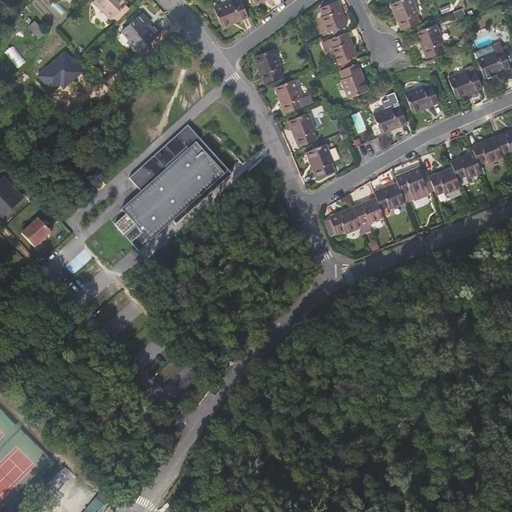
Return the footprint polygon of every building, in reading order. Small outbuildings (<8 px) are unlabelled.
[(125,5),(127,3),(124,0),(94,0),(93,1),(110,19),(113,17),(125,5)] [(239,20),(248,17),(241,0),(238,0),(233,3),(232,0),(214,8),(222,27),(231,24),(230,21),(238,18),(239,20)] [(343,16),(337,0),(320,8),(323,16),(321,17),(327,32),(344,25),(341,16),(343,16)] [(398,21),(401,30),(419,23),(416,15),(418,14),(412,0),(399,0),(391,3),(394,13),(397,12),(400,20),(398,21)] [(129,9),(125,5),(113,17),(117,22),(129,9)] [(138,54),(156,37),(150,29),(149,30),(145,26),(150,22),(142,13),(137,17),(132,21),(128,25),(121,31),(129,40),(127,41),(138,54)] [(28,27),(39,37),(44,32),(34,21),(28,27)] [(443,42),(435,24),(432,25),(431,22),(417,28),(418,31),(416,32),(420,42),(422,41),(425,49),(423,50),(426,58),(444,51),(441,43),(443,42)] [(353,47),(347,32),(322,42),(325,50),(331,48),(337,64),(354,56),(351,48),(353,47)] [(502,71),(510,68),(503,50),(500,42),(474,52),(484,78),(494,74),(493,72),(501,69),(502,71)] [(7,51),(18,64),(25,57),(14,45),(7,51)] [(261,75),(264,83),(282,76),(279,68),(281,67),(273,49),(254,57),(258,67),(259,66),(263,74),(261,75)] [(361,72),(357,63),(340,70),(343,79),(340,79),(348,98),(368,90),(364,80),(362,81),(358,73),(361,72)] [(467,72),(467,74),(475,70),(473,65),(465,68),(467,72)] [(474,91),(482,88),(475,70),(467,74),(467,72),(448,79),(456,98),(466,94),(465,92),(473,89),(474,91)] [(282,105),(285,114),(312,103),(309,95),(302,97),(294,79),(275,87),(278,97),(281,96),(284,104),(282,105)] [(439,102),(432,85),(424,88),(423,86),(404,93),(412,113),(422,109),(421,107),(429,103),(430,106),(439,102)] [(407,123),(400,105),(392,109),(391,106),(373,114),(381,133),(390,130),(389,127),(397,124),(398,126),(407,123)] [(295,138),(299,147),(316,140),(313,132),(315,131),(308,112),(288,120),(292,130),(294,129),(297,137),(295,138)] [(187,125),(154,155),(157,158),(190,128),(187,125)] [(141,192),(121,209),(149,240),(220,176),(221,177),(228,171),(190,128),(157,158),(154,155),(129,178),(136,187),(139,185),(143,190),(141,192)] [(509,131),(495,137),(496,139),(502,154),(510,151),(511,153),(511,152),(511,132),(510,133),(509,131)] [(486,140),(471,146),(474,154),(478,164),(486,160),(487,163),(503,156),(502,154),(496,139),(487,142),(486,140)] [(333,162),(326,144),(306,152),(310,162),(312,161),(316,169),(313,170),(317,178),(334,171),(331,163),(333,162)] [(465,155),(450,161),(453,170),(457,179),(465,176),(466,178),(482,172),(478,164),(474,154),(466,158),(465,155)] [(423,169),(420,170),(428,193),(432,191),(428,180),(423,169)] [(410,171),(395,177),(398,185),(402,194),(405,202),(413,199),(413,200),(429,194),(428,193),(420,170),(419,170),(410,173),(410,171)] [(444,171),(429,177),(430,179),(434,190),(436,194),(444,191),(445,193),(460,187),(457,179),(453,170),(445,173),(444,171)] [(220,176),(149,240),(150,242),(173,222),(176,225),(232,174),(228,171),(221,177),(220,176)] [(1,178),(0,179),(0,216),(2,218),(21,200),(1,178)] [(389,186),(374,192),(377,200),(381,209),(389,206),(390,208),(405,202),(402,194),(398,185),(390,188),(389,186)] [(367,201),(352,207),(353,210),(359,225),(368,221),(369,223),(384,217),(381,209),(377,200),(368,204),(367,201)] [(344,211),(329,217),(333,228),(327,230),(330,237),(336,234),(344,231),(345,233),(360,227),(359,225),(353,210),(345,213),(344,211)] [(333,228),(329,217),(323,220),(327,230),(333,228)] [(21,234),(37,252),(43,246),(40,242),(50,233),(37,219),(21,234)] [(345,233),(344,231),(336,234),(338,239),(346,235),(345,233)] [(107,502),(98,495),(92,502),(101,510),(107,502)] [(92,502),(86,510),(88,511),(99,511),(101,510),(92,502)]
